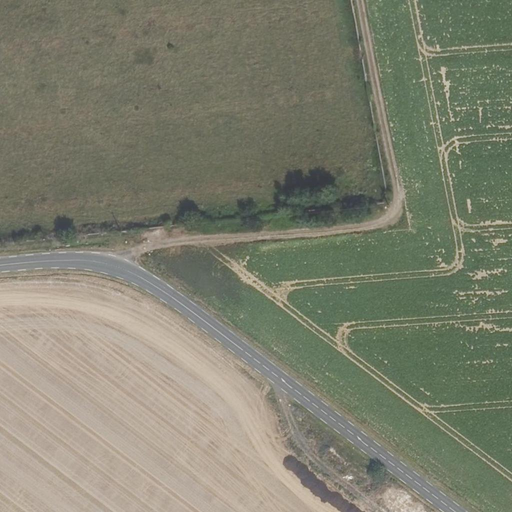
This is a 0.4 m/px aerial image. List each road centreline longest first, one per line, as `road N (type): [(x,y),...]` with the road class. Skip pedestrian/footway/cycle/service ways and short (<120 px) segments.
road 1 (tertiary): [(454,511),(135,274),(91,261),(0,266)]
road 2 (track): [(363,0),(399,198),(392,216),(376,224),(162,243),(114,266)]
